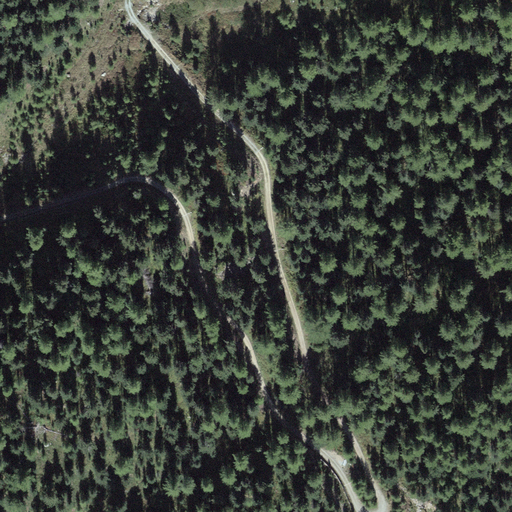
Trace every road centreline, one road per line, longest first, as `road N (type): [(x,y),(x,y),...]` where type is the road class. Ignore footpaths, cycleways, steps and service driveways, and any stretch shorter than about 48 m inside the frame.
road 1 (track): [(128,0),(136,23),(260,155),(309,374),(351,437),(379,497),(378,511)]
road 2 (track): [(360,511),(343,475),(268,402),(245,340),(202,283),(173,197),(149,182),(123,181),(0,220)]
